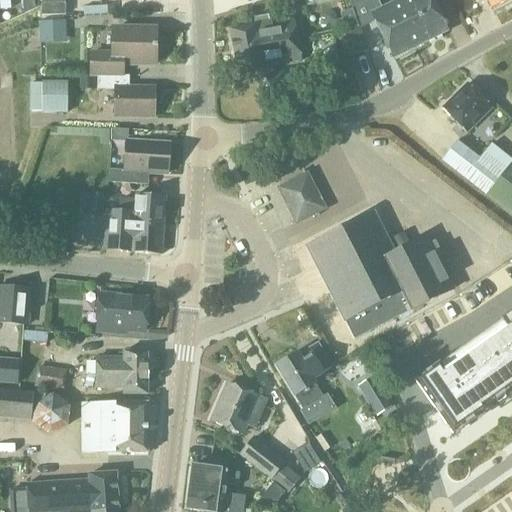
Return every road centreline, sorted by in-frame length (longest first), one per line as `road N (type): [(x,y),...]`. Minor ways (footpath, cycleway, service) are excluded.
road 1 (residential): [(202,138),(359,113),(511,31)]
road 2 (residential): [(185,331),(257,304),(268,270),(236,211),(195,198)]
road 3 (residential): [(0,257),(190,275)]
road 4 (tertiary): [(162,511),(185,331)]
road 5 (tertiary): [(202,138),(200,0)]
